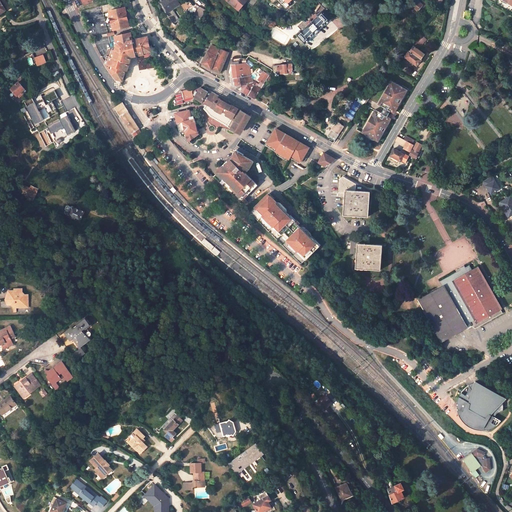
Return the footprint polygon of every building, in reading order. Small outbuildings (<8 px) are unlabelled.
[(176,0),(164,0),(162,2),(166,8),(164,9),(172,22),(178,18),(172,9),(180,5),(176,0)] [(247,0),(227,0),(231,3),(232,2),(240,9),(247,0)] [(432,4),(427,0),(416,0),(411,5),(418,11),(421,9),(423,6),(427,9),(432,4)] [(239,10),(240,9),(232,2),(231,3),(239,10)] [(131,26),(125,6),(107,11),(112,31),(131,26)] [(196,14),(201,17),(205,10),(199,7),(196,14)] [(330,20),(322,12),(317,16),(316,14),(300,29),(301,30),(296,35),(305,44),(310,39),(310,38),(324,25),(325,25),(330,20)] [(288,38),(274,29),(270,35),(285,44),(288,38)] [(129,32),(113,35),(115,43),(113,50),(109,49),(105,63),(110,65),(109,69),(112,74),(115,74),(114,77),(117,77),(117,79),(122,80),(124,72),(126,72),(129,59),(134,58),(142,57),(141,55),(149,53),(145,37),(133,39),(132,39),(129,32)] [(426,40),(420,35),(414,41),(420,47),(426,40)] [(209,49),(202,64),(211,70),(220,73),(228,53),(214,47),(212,51),(209,49)] [(424,55),(413,47),(410,52),(409,52),(405,58),(417,66),(421,60),(424,55)] [(43,55),(35,58),(38,66),(46,63),(43,55)] [(233,87),(247,84),(248,86),(244,93),(255,99),(269,75),(266,74),(261,80),(254,75),(253,75),(250,68),(251,67),(247,63),(241,64),(240,59),(233,59),(234,64),(232,65),(233,78),(231,79),(233,87)] [(152,61),(138,64),(140,70),(153,68),(152,61)] [(292,62),(292,64),(273,66),(274,74),(275,74),(276,76),(279,76),(279,75),(292,73),(292,74),(299,73),(297,62),(292,62)] [(361,132),(378,142),(391,119),(387,117),(390,111),(394,113),(407,90),(390,81),(377,104),(384,108),(381,113),(374,110),(361,132)] [(18,82),(10,90),(17,96),(18,96),(19,97),(23,94),(22,92),(24,89),(18,82)] [(197,88),(182,92),(184,100),(194,97),(195,98),(195,99),(202,103),(203,102),(204,103),(206,104),(204,109),(209,115),(238,132),(240,131),(241,130),(242,129),(244,126),(245,127),(248,122),(248,121),(248,119),(248,118),(248,117),(248,115),(238,109),(239,108),(212,92),(211,94),(210,93),(201,88),(200,89),(197,88)] [(36,102),(27,106),(36,124),(45,119),(40,108),(45,105),(49,113),(59,108),(54,99),(60,96),(56,89),(42,96),(44,100),(37,104),(36,102)] [(268,96),(264,94),(259,102),(263,104),(268,96)] [(351,119),(357,110),(360,112),(363,107),(355,101),(351,106),(352,107),(350,110),(349,109),(346,114),(349,116),(348,117),(351,119)] [(127,111),(122,102),(113,108),(119,117),(127,111)] [(136,125),(127,111),(119,117),(128,131),(130,130),(134,136),(138,134),(140,132),(139,131),(139,130),(139,129),(136,125)] [(189,111),(175,114),(179,132),(185,130),(186,135),(189,141),(197,135),(192,112),(189,111)] [(66,121),(58,127),(66,138),(74,132),(66,121)] [(338,134),(343,126),(338,122),(332,130),(338,134)] [(422,126),(417,135),(418,135),(427,140),(432,132),(422,126)] [(312,149),(276,129),(266,146),(296,163),(299,159),(304,163),(312,149)] [(39,133),(45,145),(50,143),(47,137),(46,137),(43,131),(39,133)] [(142,136),(138,139),(143,144),(146,141),(142,136)] [(406,136),(403,140),(397,137),(395,140),(405,145),(403,148),(410,152),(413,145),(412,145),(414,141),(406,136)] [(417,143),(410,156),(415,158),(418,153),(418,152),(420,148),(423,150),(425,147),(417,143)] [(408,156),(394,149),(390,156),(401,161),(405,163),(408,156)] [(254,160),(236,150),(232,158),(215,176),(243,205),(253,198),(251,196),(246,191),(253,192),(259,185),(245,171),(250,166),(254,160)] [(318,163),(320,164),(326,167),(336,160),(324,153),(318,162),(318,163)] [(370,190),(344,176),(340,179),(339,197),(345,197),(344,215),(368,216),(370,190)] [(491,194),(500,189),(492,176),(483,181),(491,194)] [(29,187),(25,184),(17,191),(27,196),(26,197),(29,198),(28,199),(31,200),(31,199),(33,200),(35,196),(36,197),(37,193),(38,189),(30,185),(29,187)] [(318,246),(268,194),(249,212),(299,265),(318,246)] [(508,216),(511,214),(511,200),(510,197),(500,203),(508,216)] [(80,222),(85,211),(73,206),(72,207),(68,206),(67,206),(65,209),(66,211),(65,213),(69,215),(68,216),(80,222)] [(205,238),(201,242),(217,256),(220,252),(205,238)] [(382,245),(358,244),(356,268),(380,270),(382,245)] [(469,266),(441,282),(444,287),(420,301),(441,340),(457,331),(459,332),(460,332),(461,332),(462,331),(463,330),(462,328),(465,327),(467,330),(473,327),(474,329),(475,329),(503,314),(477,268),(472,271),(469,266)] [(8,295),(8,304),(15,305),(15,308),(16,307),(26,308),(26,303),(29,303),(29,294),(25,294),(23,292),(23,291),(15,291),(9,291),(9,295),(8,295)] [(73,337),(80,346),(89,339),(87,337),(82,330),(86,328),(90,325),(85,319),(78,325),(79,326),(71,331),(71,330),(66,333),(71,339),(73,337)] [(3,336),(0,337),(0,345),(2,344),(4,350),(8,348),(7,346),(13,343),(11,339),(16,337),(11,326),(0,331),(3,336)] [(87,337),(90,334),(86,328),(82,330),(87,337)] [(86,353),(81,348),(75,352),(79,358),(86,353)] [(47,377),(51,382),(52,381),(54,383),(61,378),(58,375),(62,373),(68,381),(73,377),(62,362),(57,366),(54,368),(49,371),(45,371),(49,376),(47,377)] [(32,374),(24,381),(22,382),(21,381),(15,386),(22,395),(28,391),(29,392),(37,387),(37,388),(40,385),(39,383),(32,374)] [(467,391),(464,395),(460,392),(459,395),(458,398),(457,401),(457,404),(457,408),(458,412),(459,415),(461,418),(464,421),(466,423),(469,425),(472,427),(475,428),(479,428),(483,428),(488,428),(492,426),(495,424),(498,421),(501,418),(495,415),(497,410),(503,407),(503,405),(502,402),(501,399),(500,396),(499,393),(497,391),(494,389),(491,387),(487,386),(484,385),(480,385),(476,386),(474,381),(471,382),(468,384),(471,389),(467,391)] [(326,395),(320,400),(322,401),(319,404),(324,410),(332,403),(326,395)] [(16,404),(10,396),(0,403),(0,412),(2,415),(16,404)] [(177,415),(165,429),(169,433),(166,436),(172,442),(175,439),(173,437),(176,433),(173,430),(178,424),(182,420),(177,415)] [(234,431),(233,424),(234,422),(230,420),(229,421),(220,424),(215,425),(218,433),(222,431),(224,436),(229,434),(229,435),(232,434),(234,435),(236,432),(234,431)] [(147,438),(137,428),(130,434),(133,438),(131,440),(134,443),(132,444),(140,453),(148,445),(144,441),(147,438)] [(251,442),(259,436),(255,430),(244,438),(248,444),(251,442)] [(125,440),(131,446),(132,444),(134,443),(131,440),(133,438),(130,434),(125,440)] [(235,473),(261,456),(251,442),(248,444),(244,446),(247,451),(229,464),(235,473)] [(478,449),(464,459),(473,472),(482,466),(487,472),(491,469),(490,458),(488,458),(485,455),(486,453),(478,449)] [(109,465),(108,463),(109,462),(106,459),(106,460),(99,453),(91,460),(97,467),(95,469),(100,476),(102,474),(105,477),(109,473),(108,472),(112,468),(109,465)] [(194,473),(194,481),(193,483),(186,483),(186,490),(193,490),(193,487),(200,486),(200,481),(204,481),(204,472),(202,472),(201,463),(205,463),(205,460),(198,460),(198,463),(191,463),(191,473),(194,473)] [(9,482),(3,469),(0,470),(0,483),(1,485),(9,482)] [(485,481),(479,475),(474,479),(480,485),(485,481)] [(80,482),(77,479),(71,487),(74,490),(80,482)] [(91,491),(80,482),(74,490),(84,498),(84,497),(87,499),(86,500),(94,506),(97,503),(100,498),(94,493),(92,495),(89,493),(91,491)] [(404,489),(401,482),(388,490),(392,503),(404,497),(401,490),(404,489)] [(350,491),(346,483),(336,488),(342,500),(351,495),(349,492),(350,491)] [(168,511),(168,510),(166,510),(166,505),(160,499),(164,494),(155,485),(146,495),(156,506),(156,510),(156,511),(168,511)] [(262,511),(271,507),(268,502),(271,500),(266,491),(258,495),(261,500),(253,504),(257,511),(262,511)] [(168,510),(168,498),(164,494),(160,499),(166,505),(166,510),(168,510)] [(107,501),(102,497),(100,498),(97,503),(102,508),(107,501)] [(241,507),(251,502),(249,497),(239,503),(241,507)] [(55,504),(53,508),(51,511),(52,511),(62,511),(63,511),(67,503),(56,498),(53,503),(55,504)]
